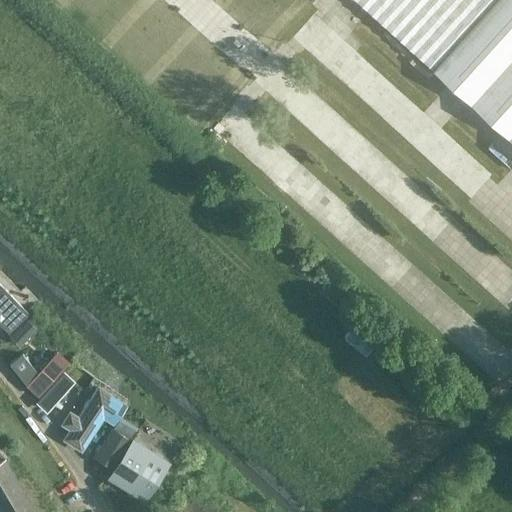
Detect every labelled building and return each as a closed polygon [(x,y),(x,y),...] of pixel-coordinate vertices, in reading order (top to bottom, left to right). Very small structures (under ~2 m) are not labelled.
[(511,0),(356,0),(358,1),(511,140),(511,0)] [(0,305),(9,315),(0,323),(10,333),(28,315),(0,285),(0,305)] [(58,350),(25,386),(37,396),(70,360),(58,350)] [(82,391),(61,388),(56,410),(64,412),(62,424),(75,426),(72,441),(83,444),(91,405),(80,402),(82,391)] [(159,458),(133,442),(111,474),(139,491),(159,458)] [(36,511),(5,458),(0,461),(0,510),(1,511),(36,511)] [(223,511),(189,482),(165,507),(169,511),(223,511)]
